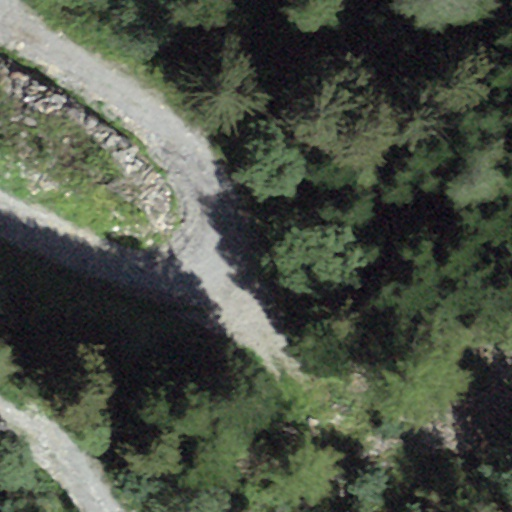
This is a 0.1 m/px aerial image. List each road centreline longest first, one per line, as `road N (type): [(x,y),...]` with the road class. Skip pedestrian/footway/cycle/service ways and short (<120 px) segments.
road 1 (track): [(0,23),(152,111),(201,175),(227,240),(219,270),(173,281),(112,272),(0,219)]
road 2 (track): [(0,415),(73,461),(107,511)]
